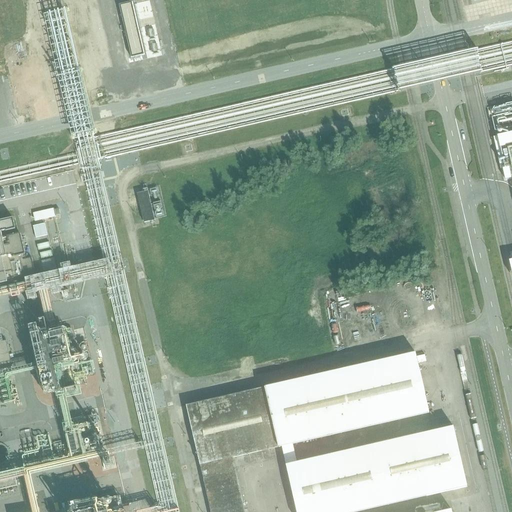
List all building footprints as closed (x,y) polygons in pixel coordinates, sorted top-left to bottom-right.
[(158,54),(147,1),(118,7),(129,60),(158,54)] [(65,15),(44,18),(51,62),(58,61),(58,56),(71,54),(65,15)] [(511,41),(79,142),(80,149),(78,150),(79,153),(76,153),(77,155),(0,172),(0,182),(82,163),(105,265),(103,266),(105,274),(144,442),(101,452),(98,439),(100,439),(100,438),(101,439),(102,438),(102,437),(101,436),(100,437),(99,436),(98,436),(96,429),(101,428),(97,415),(72,420),(67,399),(82,395),(80,387),(86,386),(84,375),(94,373),(87,341),(77,343),(73,326),(57,330),(48,289),(47,289),(46,287),(39,289),(49,332),(48,332),(48,330),(40,331),(38,323),(30,325),(39,364),(35,365),(37,371),(41,388),(42,388),(43,390),(44,391),(45,395),(56,393),(57,398),(59,397),(59,399),(60,399),(67,428),(65,428),(68,441),(55,444),(59,461),(57,462),(50,432),(19,439),(25,469),(0,474),(0,489),(17,486),(15,478),(25,476),(32,511),(39,511),(31,475),(88,462),(87,461),(145,448),(159,508),(159,511),(179,511),(99,160),(401,90),(402,93),(463,79),(481,73),(511,65),(511,41)] [(511,116),(511,117),(511,113),(494,117),(493,118),(497,136),(493,137),(501,170),(503,169),(506,180),(511,178),(511,116)] [(32,180),(35,193),(65,187),(63,181),(69,179),(68,173),(60,175),(45,178),(44,176),(24,180),(24,181),(32,180)] [(158,188),(150,189),(151,195),(153,194),(153,198),(154,198),(155,199),(158,198),(157,197),(158,197),(158,193),(159,193),(158,188)] [(137,194),(144,223),(155,220),(148,191),(137,194)] [(155,213),(156,218),(164,216),(163,210),(162,211),(161,208),(162,208),(161,203),(153,205),(155,210),(156,212),(155,213)] [(54,209),(33,213),(35,222),(55,217),(55,216),(60,215),(59,209),(54,210),(54,209)] [(48,235),(45,224),(33,226),(36,238),(48,235)] [(0,285),(20,281),(19,279),(36,276),(32,258),(26,259),(25,255),(26,254),(21,233),(16,234),(15,226),(9,228),(11,235),(2,237),(0,227),(0,285)] [(70,232),(64,233),(67,245),(73,243),(70,232)] [(6,341),(3,342),(0,327),(0,297),(39,289),(46,287),(105,274),(103,266),(41,279),(41,280),(0,289),(0,511),(159,511),(159,508),(138,511),(123,511),(123,510),(120,511),(118,502),(121,501),(120,498),(106,501),(106,500),(96,502),(95,499),(75,504),(75,503),(73,503),(69,504),(70,508),(65,509),(63,510),(63,511),(0,511),(0,404),(20,400),(14,376),(37,371),(35,365),(0,372),(0,340),(0,342),(0,370),(12,367),(6,341)] [(383,283),(363,288),(367,306),(387,300),(383,283)] [(416,357),(415,353),(187,406),(213,511),(244,511),(233,458),(282,447),(286,465),(284,466),(295,511),(452,511),(452,510),(442,511),(360,511),(467,487),(453,427),(297,462),(293,444),(430,413),(418,363),(427,361),(426,355),(416,357)]
